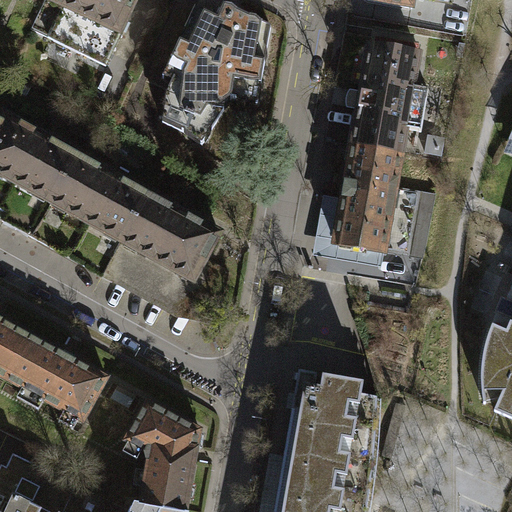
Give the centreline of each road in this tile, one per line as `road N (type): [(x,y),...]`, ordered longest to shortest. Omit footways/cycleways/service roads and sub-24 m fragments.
road 1 (residential): [(250,397),(314,9)]
road 2 (residential): [(250,397),(0,257)]
